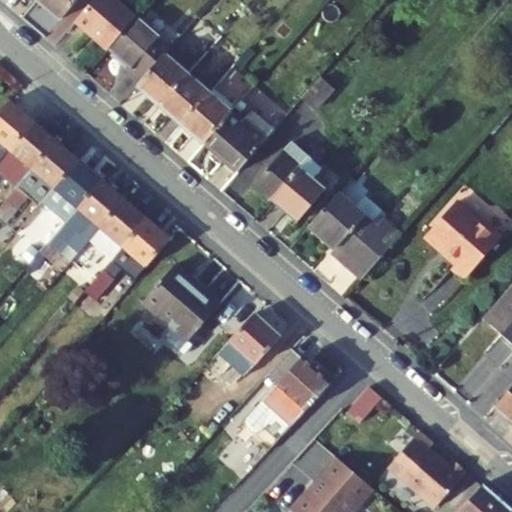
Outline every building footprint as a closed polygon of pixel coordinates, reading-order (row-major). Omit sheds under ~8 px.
[(39,0),(63,20),(79,0),(39,0)] [(94,0),(75,22),(109,50),(110,47),(137,17),(117,0),(94,0)] [(127,69),(142,82),(165,55),(172,48),(137,17),(110,47),(130,65),(127,69)] [(161,105),(187,75),(165,55),(142,82),(139,86),(161,105)] [(183,124),(209,94),(187,75),(161,105),(183,124)] [(303,98),(315,108),(333,88),(321,78),(303,98)] [(183,124),(205,143),(231,113),(236,108),(214,88),(209,94),(183,124)] [(0,139),(11,149),(34,123),(11,103),(0,115),(0,139)] [(238,172),(274,132),(256,116),(249,123),(245,120),(243,123),(231,113),(205,143),(238,172)] [(0,172),(17,187),(57,143),(34,123),(11,149),(0,161),(0,172)] [(300,168),(309,157),(291,142),(282,153),(300,168)] [(56,188),(79,162),(57,143),(17,187),(28,196),(40,207),(56,188)] [(254,186),(272,201),(300,168),(282,153),(254,186)] [(324,170),(309,157),(300,168),(314,180),(324,170)] [(79,208),(102,182),(79,162),(56,188),(79,208)] [(326,190),(314,180),(300,168),(272,201),(298,223),(326,190)] [(91,240),(125,201),(102,182),(79,208),(66,223),(40,253),(52,263),(78,233),(77,232),(79,230),(91,240)] [(28,196),(17,187),(0,207),(0,216),(6,222),(28,196)] [(344,263),(377,225),(340,192),(311,225),(337,248),(332,253),(344,263)] [(114,259),(148,221),(125,201),(91,240),(114,259)] [(447,257),(448,258),(456,264),(452,269),(464,280),(502,237),(484,221),(477,221),(456,203),(431,232),(431,238),(441,247),(441,252),(447,252),(447,257)] [(28,242),(40,253),(66,223),(53,212),(28,242)] [(361,278),(401,233),(384,218),(377,226),(377,225),(344,263),(361,278)] [(136,257),(147,267),(171,240),(148,221),(114,259),(86,291),(96,300),(122,270),(124,271),(136,257)] [(363,279),(402,234),(401,233),(361,278),(363,279)] [(51,267),(39,257),(27,271),(38,281),(51,267)] [(189,277),(175,265),(143,303),(169,326),(161,335),(176,348),(184,339),(188,342),(221,304),(196,283),(191,288),(185,282),(189,277)] [(75,304),(85,293),(78,287),(68,297),(75,304)] [(500,334),(511,320),(511,290),(486,321),(500,334)] [(281,338),(255,314),(219,354),(244,377),(255,366),(256,366),(281,338)] [(511,320),(500,334),(511,344),(511,320)] [(184,339),(176,348),(185,355),(193,347),(188,342),(184,339)] [(303,358),(293,349),(269,374),(280,384),(247,420),(247,423),(247,426),(254,433),(257,433),(261,433),(265,428),(279,441),(332,384),(303,357),(303,358)] [(383,398),(369,387),(347,412),(359,424),(383,398)] [(511,388),(494,408),(511,423),(511,388)] [(436,508),(468,472),(454,460),(449,466),(429,448),(434,443),(421,431),(389,468),(436,508)] [(354,511),(374,490),(339,459),(317,484),(317,486),(311,494),(308,492),(292,511),(293,511),(354,511)] [(486,511),(499,499),(483,485),(457,511),(486,511)] [(486,511),(511,511),(511,510),(499,499),(486,511)]
